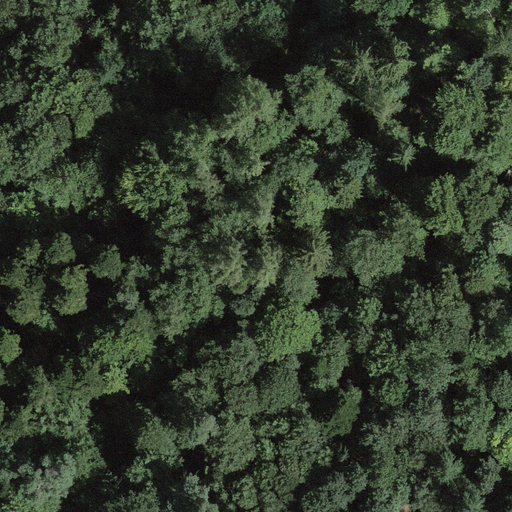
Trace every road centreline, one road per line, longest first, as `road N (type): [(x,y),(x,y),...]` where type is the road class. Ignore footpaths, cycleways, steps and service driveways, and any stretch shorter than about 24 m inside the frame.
road 1 (residential): [(511,242),(345,298),(0,444)]
road 2 (track): [(0,192),(479,0)]
